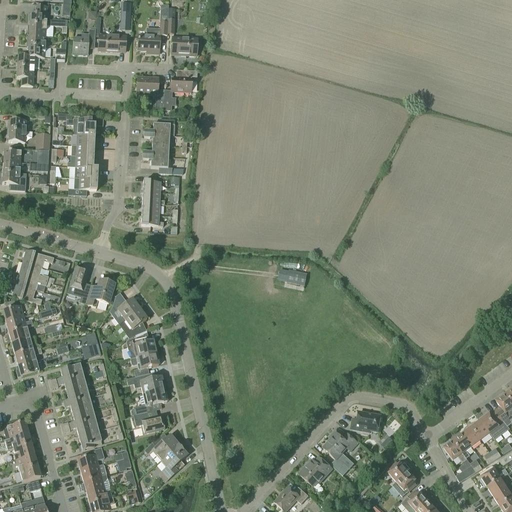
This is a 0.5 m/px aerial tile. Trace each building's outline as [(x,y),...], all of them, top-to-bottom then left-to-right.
[(121,5),(120,31),(129,32),(130,5),(121,5)] [(66,29),(67,23),(52,22),(46,23),(46,17),(46,11),(34,10),(34,16),(29,16),(28,27),(46,28),(62,29),(66,29)] [(159,32),(159,38),(166,38),(167,24),(163,24),(160,24),(159,32)] [(28,27),(28,38),(45,39),(46,28),(28,27)] [(137,37),(137,52),(149,53),(149,55),(158,56),(159,38),(159,32),(146,31),(145,37),(137,37)] [(80,36),(80,41),(72,40),(71,57),(87,57),(87,42),(94,42),(94,38),(95,38),(95,32),(88,32),(88,37),(80,36)] [(124,54),(125,38),(98,37),(98,53),(124,54)] [(28,38),(27,49),(44,50),(45,39),(28,38)] [(195,58),(196,41),(172,39),(171,57),(195,58)] [(27,49),(27,59),(27,60),(34,60),(38,60),(44,61),(44,50),(27,49)] [(17,58),(16,69),(33,70),(38,71),(38,60),(34,60),(27,60),(27,59),(17,58)] [(33,70),(16,69),(16,81),(21,81),(20,88),(32,89),(33,70)] [(196,84),(196,73),(188,73),(187,81),(171,80),(170,93),(170,94),(171,94),(190,95),(191,84),(196,84)] [(163,103),(164,93),(157,93),(157,83),(145,82),(145,81),(136,80),(135,96),(155,96),(154,112),(163,112),(163,103)] [(170,93),(164,93),(163,103),(163,112),(170,113),(171,94),(170,94),(170,93)] [(91,121),(73,120),(73,122),(66,122),(66,127),(73,127),(72,137),(76,137),(93,138),(94,127),(90,127),(91,121)] [(8,122),(8,123),(6,123),(6,129),(8,129),(8,133),(25,134),(25,123),(8,122)] [(174,123),(169,122),(158,122),(158,126),(152,126),(152,137),(169,138),(169,127),(173,128),(174,123)] [(5,143),(8,143),(7,144),(24,145),(25,139),(31,139),(32,134),(25,134),(8,133),(8,137),(6,137),(5,143)] [(93,149),(93,138),(76,137),(76,148),(93,149)] [(151,148),(168,149),(169,138),(152,137),(151,148)] [(93,149),(76,148),(71,148),(71,159),(92,160),(93,149)] [(150,159),(167,160),(168,149),(151,148),(150,159)] [(3,153),(3,164),(19,165),(20,154),(3,153)] [(67,165),(67,170),(75,170),(79,170),(92,171),(92,170),(92,160),(71,159),(70,159),(70,165),(67,165)] [(171,171),(167,171),(167,160),(150,159),(150,170),(158,170),(157,175),(171,176),(171,171)] [(19,165),(3,164),(2,175),(19,176),(19,165)] [(97,170),(92,170),(92,171),(79,170),(75,170),(74,181),(79,181),(96,182),(97,170)] [(19,176),(2,175),(1,186),(9,186),(9,193),(21,193),(24,194),(25,176),(19,176)] [(79,181),(74,181),(74,192),(96,193),(96,182),(79,181)] [(141,195),(159,196),(159,185),(142,184),(141,195)] [(159,196),(141,195),(141,206),(158,207),(164,207),(164,203),(159,203),(159,196)] [(140,217),(158,217),(158,207),(141,206),(140,217)] [(162,229),(162,225),(158,224),(158,217),(140,217),(140,228),(162,229)] [(25,253),(22,264),(41,270),(43,262),(46,263),(46,264),(51,266),(53,260),(25,253)] [(22,264),(19,276),(46,284),(48,279),(42,278),(42,279),(39,278),(41,270),(22,264)] [(69,289),(67,296),(75,299),(86,302),(89,291),(90,288),(84,286),(88,274),(83,272),(75,270),(74,272),(69,289)] [(288,273),(287,273),(279,271),(278,273),(277,279),(277,281),(284,283),(286,283),(286,285),(304,288),(307,276),(289,272),(288,273)] [(19,276),(15,288),(35,293),(37,285),(40,286),(39,287),(45,289),(46,284),(19,276)] [(107,307),(113,287),(99,283),(96,293),(89,291),(86,302),(85,307),(95,310),(97,304),(107,307)] [(32,301),(35,293),(15,288),(12,299),(40,307),(41,302),(36,301),(35,302),(32,301)] [(118,327),(139,311),(131,301),(126,305),(119,295),(115,298),(112,310),(109,314),(118,327)] [(5,325),(23,319),(20,308),(2,313),(5,325)] [(146,321),(139,311),(118,327),(128,341),(134,338),(142,335),(136,328),(146,321)] [(5,325),(8,336),(26,330),(33,328),(31,322),(24,324),(23,319),(5,325)] [(8,336),(11,346),(34,340),(29,341),(26,330),(8,336)] [(130,362),(155,356),(152,343),(148,344),(146,333),(142,335),(134,338),(135,340),(127,343),(126,344),(127,352),(130,357),(129,359),(130,362)] [(11,346),(14,357),(40,350),(40,349),(35,346),(34,340),(11,346)] [(95,340),(86,343),(87,349),(97,346),(95,340)] [(87,349),(85,349),(88,361),(100,357),(97,346),(87,349)] [(67,348),(56,351),(58,357),(63,356),(62,355),(68,353),(67,348)] [(14,357),(17,368),(35,363),(34,358),(41,356),(40,350),(14,357)] [(158,368),(155,356),(130,362),(131,367),(133,368),(136,367),(137,372),(133,373),(135,380),(148,376),(147,370),(158,368)] [(15,372),(17,380),(38,375),(35,363),(17,368),(18,372),(15,372)] [(63,383),(82,378),(79,367),(60,372),(63,383)] [(140,389),(142,397),(163,392),(161,380),(148,383),(147,377),(132,381),(134,391),(140,389)] [(82,378),(63,383),(66,394),(85,389),(82,378)] [(85,389),(66,394),(69,405),(88,400),(85,389)] [(151,408),(166,404),(163,392),(142,397),(144,408),(134,410),(135,417),(153,413),(151,408)] [(110,394),(106,395),(102,396),(104,402),(112,400),(110,394)] [(511,421),(511,405),(505,396),(495,403),(500,410),(495,414),(509,432),(507,429),(511,424),(511,423),(511,421)] [(88,400),(69,405),(72,416),(91,411),(88,400)] [(91,411),(72,416),(75,427),(94,422),(91,411)] [(377,434),(380,418),(358,414),(356,422),(351,421),(350,431),(369,434),(369,433),(377,434)] [(490,415),(480,422),(490,435),(495,442),(509,432),(495,414),(491,417),(490,415)] [(144,436),(164,432),(160,418),(148,421),(146,415),(133,418),(135,429),(142,427),(144,436)] [(94,422),(75,427),(78,438),(97,433),(94,422)] [(480,422),(471,429),(480,442),(490,435),(480,422)] [(24,424),(6,430),(6,431),(9,441),(28,436),(27,432),(29,431),(27,425),(25,425),(24,424)] [(471,429),(462,436),(471,449),(480,442),(471,429)] [(93,446),(100,444),(97,433),(78,438),(82,453),(93,449),(93,446)] [(31,439),(29,440),(28,436),(9,441),(7,441),(4,442),(7,453),(12,451),(31,446),(30,446),(32,445),(31,439)] [(323,450),(335,461),(330,467),(342,478),(353,466),(341,455),(346,449),(350,453),(357,446),(347,436),(342,441),(336,436),(323,450)] [(462,436),(452,443),(466,461),(469,458),(465,453),(471,449),(462,436)] [(152,455),(160,464),(178,448),(169,438),(161,446),(157,441),(144,453),(149,458),(152,455)] [(466,461),(452,443),(443,450),(453,462),(458,459),(462,465),(467,462),(466,461)] [(12,451),(15,463),(34,457),(31,446),(12,451)] [(176,467),(186,458),(178,448),(160,464),(166,470),(158,477),(165,484),(180,471),(176,467)] [(80,474),(103,467),(98,468),(96,463),(103,461),(101,450),(92,452),(94,458),(77,462),(80,474)] [(128,460),(126,454),(121,455),(123,461),(118,463),(123,462),(128,460)] [(15,463),(18,474),(37,469),(37,468),(34,457),(15,463)] [(318,485),(331,471),(319,460),(314,465),(312,463),(299,477),(312,489),(317,484),(318,485)] [(403,466),(401,468),(399,465),(396,468),(394,466),(388,471),(390,473),(387,476),(395,485),(407,474),(406,473),(408,472),(403,466)] [(80,474),(83,485),(106,478),(103,467),(80,474)] [(475,475),(482,471),(479,467),(473,470),(475,475)] [(40,480),(39,476),(41,475),(39,468),(37,468),(37,469),(18,474),(22,485),(40,480)] [(466,481),(475,475),(473,470),(471,468),(461,474),(466,481)] [(486,489),(507,476),(505,471),(497,476),(493,471),(480,479),(486,489)] [(126,484),(134,482),(132,476),(132,474),(124,476),(126,484)] [(415,483),(407,474),(395,485),(392,488),(402,499),(414,489),(411,486),(415,483)] [(486,489),(493,499),(506,490),(500,481),(508,476),(507,476),(486,489)] [(83,492),(85,491),(86,496),(104,491),(102,485),(105,484),(107,481),(106,478),(83,485),(83,486),(81,486),(83,492)] [(29,494),(40,491),(38,483),(26,486),(29,494)] [(301,506),(308,498),(298,490),(294,494),(288,489),(274,504),(282,511),(287,511),(295,504),(296,502),(301,506)] [(493,499),(499,508),(511,499),(511,493),(509,496),(506,490),(493,499)] [(86,496),(89,507),(112,500),(107,501),(104,491),(86,496)] [(135,506),(140,504),(138,498),(137,493),(126,496),(127,502),(133,500),(135,506)] [(401,506),(406,511),(418,511),(427,504),(419,495),(415,499),(411,495),(406,499),(401,506)] [(511,511),(511,499),(499,508),(501,511),(511,511)] [(90,511),(109,511),(108,507),(114,505),(112,500),(89,507),(90,511)] [(366,506),(372,511),(376,506),(370,501),(366,506)]
